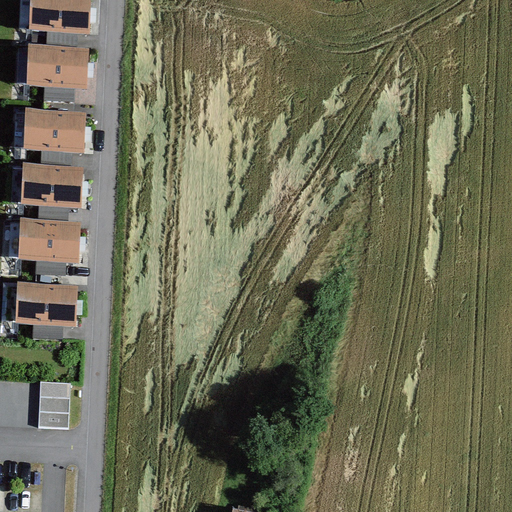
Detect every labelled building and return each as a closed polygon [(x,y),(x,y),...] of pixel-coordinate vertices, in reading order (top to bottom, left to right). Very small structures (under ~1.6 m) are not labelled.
[(88,0),(33,0),(32,31),(87,33),(88,0)] [(86,56),(32,54),(30,87),(85,89),(86,56)] [(83,121),(29,118),(27,152),(82,154),(83,121)] [(80,175),(26,173),(24,207),(79,209),(80,175)] [(78,231),(23,229),(22,263),(77,265),(78,231)] [(81,304),(23,302),(22,338),(80,340),(81,304)] [(45,380),(44,426),(74,427),(75,381),(45,380)]
